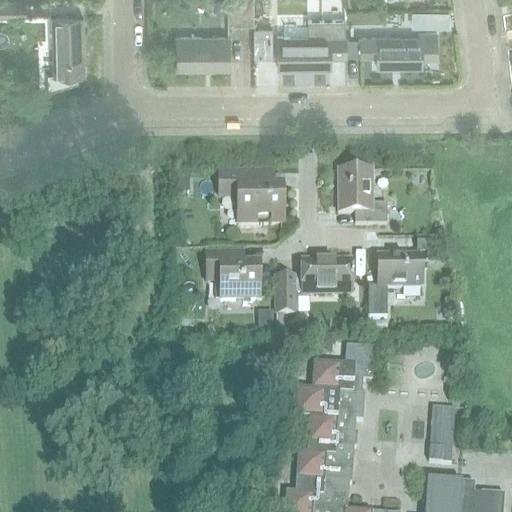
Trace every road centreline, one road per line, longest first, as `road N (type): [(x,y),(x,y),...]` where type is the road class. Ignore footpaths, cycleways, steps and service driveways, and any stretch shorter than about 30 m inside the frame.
road 1 (residential): [(307,106),(476,99),(482,78),(472,0)]
road 2 (residential): [(307,106),(309,239),(356,239)]
road 3 (residential): [(128,108),(307,106)]
road 4 (residential): [(0,150),(128,108)]
